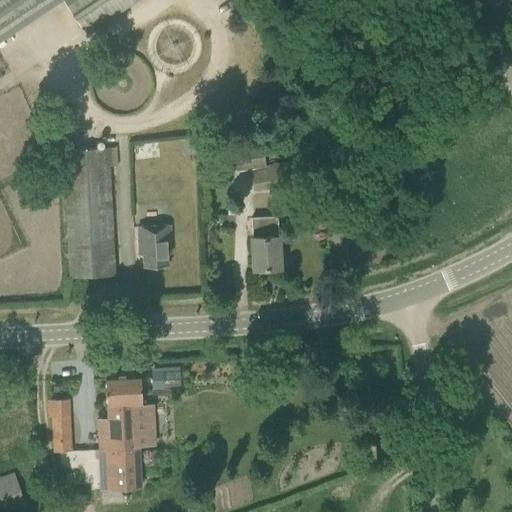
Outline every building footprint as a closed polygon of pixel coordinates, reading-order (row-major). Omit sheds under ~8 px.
[(0,0),(0,41),(62,0),(63,0),(86,35),(138,0),(0,0)] [(253,189),(300,183),(297,161),(266,166),(263,145),(223,150),(226,173),(250,170),(253,189)] [(108,148),(64,150),(71,278),(114,276),(108,148)] [(252,237),(253,269),(281,267),(280,235),(279,235),(278,216),(252,217),(253,237),(252,237)] [(138,227),(139,245),(143,245),(144,267),(168,266),(167,253),(171,253),(170,226),(138,227)] [(141,373),(105,375),(107,406),(110,447),(99,448),(102,489),(141,487),(137,405),(142,405),(141,373)] [(69,416),(53,416),(54,452),(70,451),(69,416)] [(376,462),(375,444),(365,445),(365,462),(376,462)] [(14,475),(0,479),(0,507),(22,501),(14,475)]
